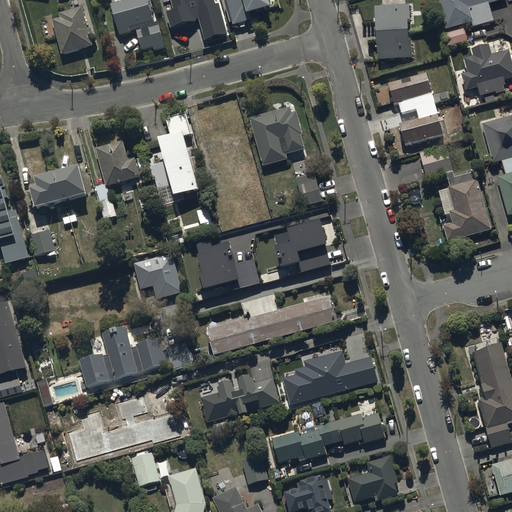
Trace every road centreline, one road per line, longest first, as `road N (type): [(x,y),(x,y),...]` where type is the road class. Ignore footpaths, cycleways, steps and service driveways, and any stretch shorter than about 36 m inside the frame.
road 1 (residential): [(330,40),(156,90),(26,110)]
road 2 (residential): [(405,305),(330,40)]
road 3 (residential): [(464,511),(405,305)]
